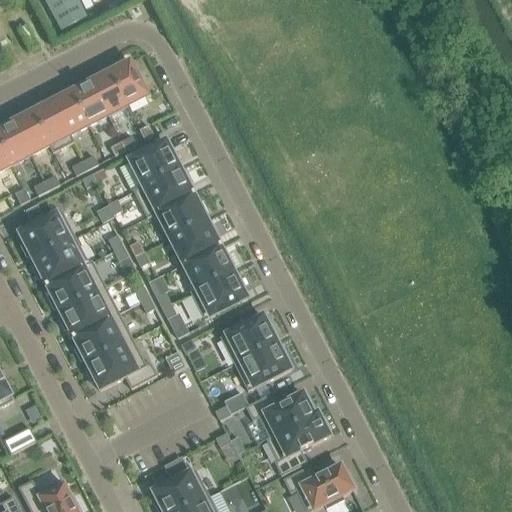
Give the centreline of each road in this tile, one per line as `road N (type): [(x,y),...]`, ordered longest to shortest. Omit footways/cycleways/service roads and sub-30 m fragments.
road 1 (residential): [(403,511),(159,47),(142,35),(120,34),(0,97)]
road 2 (residential): [(8,301),(114,511)]
